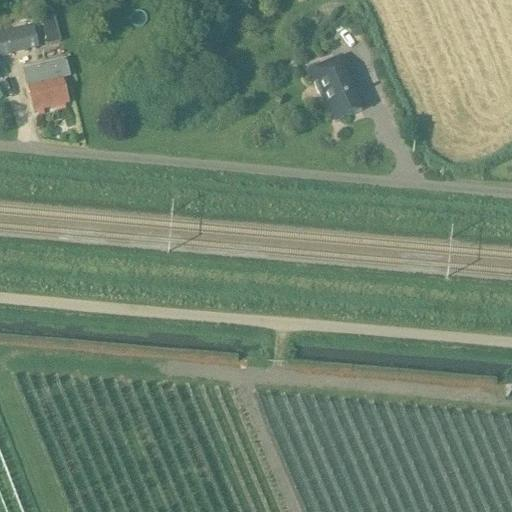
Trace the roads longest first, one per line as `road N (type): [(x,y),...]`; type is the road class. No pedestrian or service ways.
road 1 (unclassified): [(511,195),(0,149)]
road 2 (unclassified): [(511,345),(0,300)]
